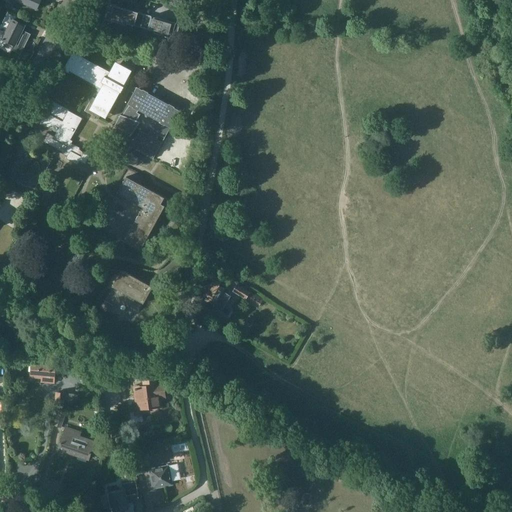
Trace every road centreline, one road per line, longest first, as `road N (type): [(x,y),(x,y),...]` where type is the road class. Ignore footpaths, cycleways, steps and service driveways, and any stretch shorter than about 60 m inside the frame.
road 1 (track): [(203,490),(182,368),(234,0)]
road 2 (track): [(435,458),(315,403),(216,340),(184,337)]
road 3 (residential): [(174,154),(193,112),(189,97),(55,26)]
road 4 (residential): [(0,134),(55,26)]
